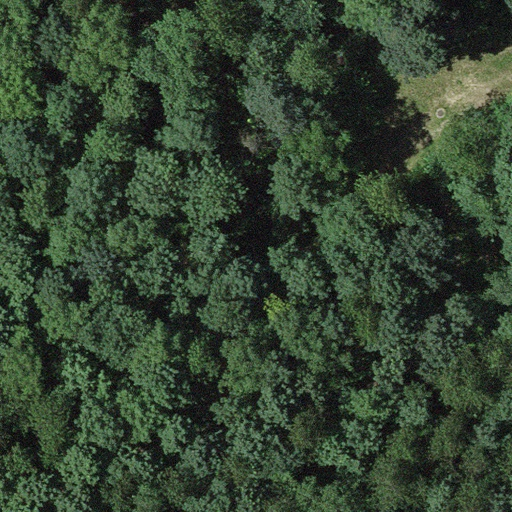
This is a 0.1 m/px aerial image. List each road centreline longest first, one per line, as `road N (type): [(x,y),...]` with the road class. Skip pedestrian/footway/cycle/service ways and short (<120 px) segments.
road 1 (track): [(446,99),(320,233),(256,255),(0,244)]
road 2 (track): [(110,511),(303,403),(463,340)]
road 3 (track): [(446,99),(433,158),(463,340)]
